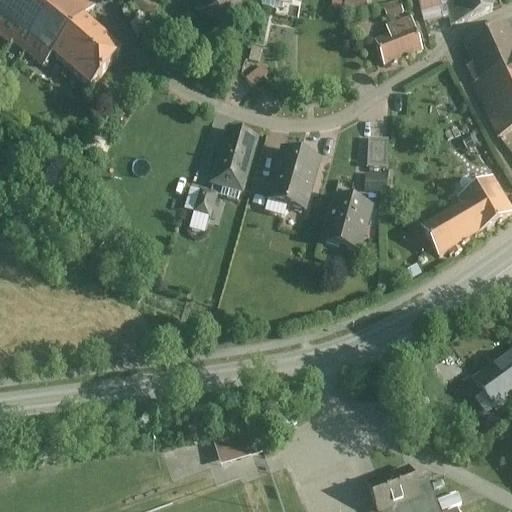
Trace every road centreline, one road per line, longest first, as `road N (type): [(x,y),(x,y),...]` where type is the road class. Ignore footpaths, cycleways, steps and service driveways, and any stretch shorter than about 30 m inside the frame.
road 1 (secondary): [(511,255),(383,336),(316,360),(0,404)]
road 2 (residential): [(106,4),(154,73),(224,112),(279,127),(337,123),(436,59)]
road 3 (residential): [(447,51),(511,174)]
